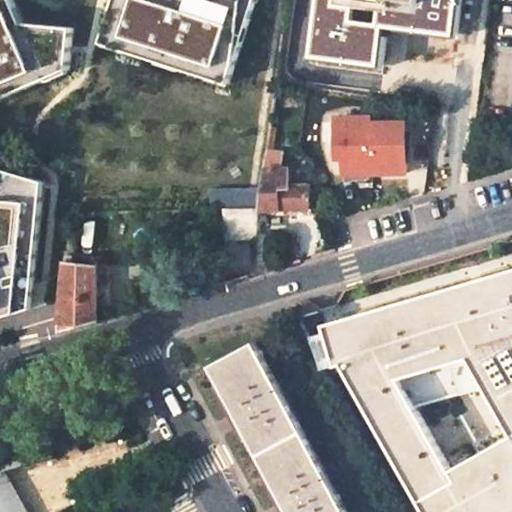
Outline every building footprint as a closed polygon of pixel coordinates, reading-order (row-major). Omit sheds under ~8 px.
[(0,0),(0,97),(70,67),(73,26),(24,21),(14,0),(0,0)] [(115,0),(103,40),(230,80),(255,0),(115,0)] [(423,0),(424,2),(406,0),(321,0),(313,57),(382,66),(387,27),(458,36),(461,0),(423,0)] [(428,78),(411,75),(407,102),(424,104),(428,78)] [(372,117),(338,118),(339,158),(345,158),(346,174),(408,173),(406,122),(372,123),(372,117)] [(260,210),(311,209),(310,185),(279,186),(284,153),(268,151),(264,183),(260,204),(260,208),(260,210)] [(45,180),(45,179),(6,168),(0,188),(0,316),(33,306),(35,281),(44,187),(45,180)] [(260,204),(264,183),(258,183),(252,183),(210,184),(211,206),(260,204)] [(278,235),(259,235),(257,274),(274,269),(278,235)] [(98,266),(65,261),(64,271),(60,318),(62,332),(99,321),(98,266)] [(511,511),(511,275),(343,326),(448,511),(511,511)] [(348,511),(257,343),(213,366),(237,411),(291,511),(348,511)] [(30,511),(8,470),(0,472),(0,511),(30,511)]
